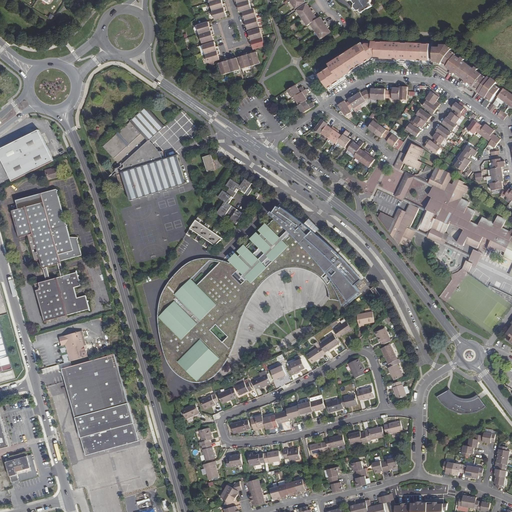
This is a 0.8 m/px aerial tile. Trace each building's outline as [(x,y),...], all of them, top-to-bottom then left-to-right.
[(223,4),(222,0),(216,0),(209,2),(212,11),(226,7),(225,5),(225,3),(223,4)] [(252,9),(249,0),(248,0),(235,4),(236,6),(237,8),(238,7),(240,12),(242,12),(252,9)] [(291,0),(290,1),(295,8),(305,1),(304,0),(291,0)] [(347,0),(358,15),(376,4),(373,0),(347,0)] [(310,8),(307,4),(297,11),(302,18),(314,10),(313,9),(311,7),(310,8)] [(226,9),(226,7),(212,11),(215,20),(227,16),(225,11),(227,10),(226,9)] [(257,17),(254,8),(252,9),(242,12),(244,17),(242,17),(243,19),(243,21),(257,17)] [(315,11),(314,10),(302,18),(307,26),(310,24),(317,19),(314,14),(316,13),(315,11)] [(260,26),(257,17),(243,21),(244,23),(244,25),(246,25),(248,29),(260,26)] [(323,21),(320,17),(317,19),(310,24),(315,32),(327,24),(326,22),(325,20),(323,21)] [(210,27),(209,22),(197,25),(199,34),(213,30),(212,28),(212,26),(210,27)] [(328,25),(327,24),(315,32),(321,39),(331,32),(327,27),(329,27),(328,25)] [(263,37),(260,28),(248,32),(250,36),(248,37),(249,39),(249,41),(261,37),(263,37)] [(213,32),(213,30),(199,34),(202,43),(214,39),(212,34),(214,34),(213,32)] [(265,45),(263,37),(261,37),(249,41),(250,43),(250,45),(252,44),(254,49),(265,45)] [(216,47),(214,42),(203,45),(205,54),(219,50),(218,48),(218,46),(216,47)] [(429,60),(430,44),(372,42),(372,44),(368,44),(365,46),(363,42),(329,64),(331,67),(319,74),(326,85),(329,89),(341,81),(339,79),(347,74),(365,62),(372,58),(373,59),(375,58),(390,58),(400,59),(400,60),(415,61),(415,60),(422,60),(429,60)] [(492,101),(500,90),(495,86),(498,82),(492,78),(491,79),(488,76),(487,78),(477,71),(478,69),(475,67),(474,68),(464,61),(465,59),(461,57),(460,58),(455,55),(456,54),(451,50),(452,49),(447,45),(441,44),(441,47),(434,46),(433,62),(439,62),(441,63),(443,62),(445,64),(448,65),(447,66),(452,70),(452,71),(455,74),(455,73),(458,74),(465,80),(468,83),(469,82),(473,86),(478,90),(484,95),(492,101)] [(220,52),(219,50),(205,54),(208,63),(218,60),(220,59),(218,54),(220,54),(220,52)] [(260,64),(256,52),(251,53),(251,52),(249,52),(247,53),(251,66),(260,64)] [(245,53),(243,54),(244,55),(239,57),(243,69),(251,66),(247,53),(245,53)] [(240,70),(237,58),(232,59),(231,57),(229,58),(227,59),(231,72),(240,70)] [(231,72),(227,59),(225,59),(224,60),(224,61),(219,63),(223,75),(231,72)] [(299,89),(296,85),(289,90),(294,98),(295,97),(305,90),(303,87),(299,89)] [(400,100),(400,88),(397,88),(393,88),(393,91),(389,91),(389,98),(392,99),(400,100)] [(378,99),(378,89),(374,89),(372,89),(371,91),(366,91),(368,98),(371,98),(371,99),(378,99)] [(389,98),(389,91),(385,91),(385,89),(382,89),(378,89),(378,99),(385,100),(385,98),(389,98)] [(510,93),(504,89),(498,97),(503,101),(510,93)] [(309,93),(306,90),(305,90),(295,97),(300,104),(306,101),(307,100),(305,96),(309,93)] [(439,106),(441,104),(437,101),(439,98),(441,95),(433,90),(426,99),(427,100),(438,108),(439,106)] [(368,98),(366,91),(361,93),(360,92),(358,94),(354,96),(360,105),(366,101),(365,100),(368,98)] [(511,101),(511,94),(510,93),(503,101),(509,106),(511,101)] [(360,105),(354,96),(351,98),(348,100),(349,101),(346,103),(350,109),(353,107),(354,109),(360,105)] [(436,111),(438,108),(427,100),(423,106),(434,114),(436,111)] [(490,103),(486,100),(482,105),(486,108),(490,103)] [(309,105),(306,101),(300,104),(299,105),(304,113),(315,106),(313,103),(309,105)] [(346,103),(345,101),(342,103),(339,105),(346,116),(352,112),(350,109),(346,103)] [(454,105),(452,108),(456,111),(462,115),(463,116),(468,111),(459,104),(456,102),(454,105)] [(185,183),(177,156),(163,160),(163,159),(165,158),(163,151),(157,153),(155,150),(154,149),(151,148),(150,146),(148,146),(147,146),(146,146),(144,145),(164,127),(147,108),(143,112),(139,108),(124,122),(127,126),(105,146),(122,165),(123,163),(124,164),(123,166),(123,167),(122,167),(121,167),(120,167),(115,168),(116,172),(121,189),(123,188),(124,190),(125,191),(126,191),(128,191),(129,191),(131,199),(185,183)] [(429,120),(432,116),(421,109),(417,115),(418,116),(427,122),(429,120)] [(462,115),(456,111),(454,114),(451,112),(449,115),(447,118),(456,124),(462,115)] [(424,125),(427,122),(418,116),(414,121),(413,120),(410,123),(417,128),(419,125),(423,128),(424,125)] [(447,118),(447,117),(445,121),(442,123),(453,131),(458,125),(456,124),(447,118)] [(380,125),(371,119),(366,125),(368,126),(369,127),(368,128),(375,133),(380,125)] [(325,122),(322,120),(318,125),(316,128),(314,130),(320,135),(321,133),(327,125),(328,124),(325,122)] [(477,123),(474,120),(472,122),(467,129),(475,134),(476,132),(481,125),(477,123)] [(419,134),(421,131),(417,128),(410,123),(406,129),(417,137),(419,134)] [(330,127),(327,125),(321,133),(329,139),(336,129),(333,127),(332,128),(330,127)] [(390,132),(380,125),(375,133),(382,138),(383,136),(384,137),(385,138),(390,132)] [(490,128),(486,125),(483,127),(482,126),(481,125),(476,132),(483,137),(490,128)] [(452,133),(441,126),(439,129),(437,131),(437,132),(446,138),(447,139),(452,133)] [(494,131),(490,128),(483,137),(490,142),(495,136),(494,135),(492,134),(494,131)] [(339,131),(336,129),(329,139),(336,144),(338,143),(342,136),(340,134),(338,133),(339,131)] [(350,133),(346,130),(342,136),(338,143),(345,148),(351,140),(349,138),(347,137),(350,133)] [(0,149),(0,155),(13,181),(54,161),(39,131),(0,149)] [(399,139),(390,132),(385,138),(387,140),(388,140),(387,142),(394,147),(399,139)] [(446,138),(437,132),(435,135),(433,138),(435,140),(433,143),(439,147),(440,146),(446,138)] [(498,138),(495,136),(490,142),(489,144),(495,148),(501,140),(498,138)] [(433,143),(430,140),(428,144),(426,146),(437,154),(441,148),(439,147),(433,143)] [(356,143),(354,142),(348,150),(355,155),(360,149),(364,143),(361,141),(358,144),(356,143)] [(423,150),(410,143),(406,150),(412,154),(412,155),(410,155),(405,164),(418,171),(422,163),(418,161),(423,150)] [(474,157),(477,152),(474,150),(468,145),(463,152),(470,157),(471,156),(471,155),(474,157)] [(362,150),(360,149),(355,155),(354,157),(362,162),(369,152),(366,151),(365,152),(362,150)] [(407,154),(401,151),(395,166),(400,169),(407,154)] [(372,155),(369,152),(362,162),(371,169),(377,161),(373,158),(371,156),(372,155)] [(469,158),(470,157),(463,152),(458,159),(459,160),(467,166),(470,162),(468,160),(469,158)] [(216,170),(212,155),(203,157),(208,172),(216,170)] [(353,159),(347,166),(354,171),(359,164),(353,159)] [(505,167),(505,161),(501,162),(501,160),(500,159),(493,160),(494,168),(502,167),(505,167)] [(467,166),(459,160),(455,165),(463,171),(466,168),(467,166)] [(60,167),(46,170),(48,180),(62,177),(60,167)] [(453,175),(436,167),(429,183),(428,184),(436,187),(435,189),(433,188),(429,196),(432,198),(426,210),(431,212),(429,214),(427,213),(420,229),(425,232),(429,230),(431,231),(429,236),(428,238),(441,244),(446,233),(450,224),(464,230),(458,243),(464,246),(465,243),(478,249),(484,237),(492,241),(490,245),(489,247),(489,248),(490,249),(491,250),(493,251),(494,251),(495,250),(496,249),(497,248),(505,252),(503,256),(511,260),(511,268),(511,269),(511,229),(510,231),(502,228),(506,220),(498,216),(494,223),(482,217),(478,225),(470,222),(475,211),(467,207),(470,202),(462,198),(464,193),(466,194),(469,187),(463,184),(464,182),(456,179),(453,185),(449,183),(453,175)] [(502,171),(502,167),(494,168),(491,169),(492,176),(503,174),(502,171)] [(435,189),(436,187),(428,184),(406,173),(395,197),(409,204),(419,209),(427,213),(429,214),(431,212),(426,210),(404,199),(414,179),(433,188),(435,189)] [(503,178),(503,174),(492,176),(493,183),(502,182),(504,181),(503,178)] [(252,184),(245,179),(241,186),(231,179),(227,185),(230,188),(227,193),(223,191),(219,197),(225,201),(218,213),(224,217),(227,212),(233,216),(231,219),(237,224),(244,214),(240,212),(239,213),(236,211),(237,210),(232,206),(231,207),(228,205),(231,201),(230,200),(232,197),(233,198),(237,192),(236,191),(238,188),(242,191),(243,190),(246,192),(245,193),(248,195),(253,189),(250,187),(252,184)] [(502,185),(502,182),(493,183),(491,184),(492,191),(503,189),(502,185)] [(36,283),(45,321),(91,310),(87,295),(78,297),(76,288),(82,286),(78,272),(50,279),(47,265),(82,257),(78,236),(70,238),(58,189),(17,199),(19,209),(13,210),(20,237),(29,235),(35,260),(42,259),(46,280),(36,283)] [(419,209),(409,204),(409,205),(406,213),(398,209),(393,219),(380,213),(379,215),(378,218),(396,241),(397,240),(399,241),(398,242),(400,244),(408,248),(415,232),(407,228),(408,226),(410,227),(419,209)] [(298,230),(304,224),(282,207),(281,208),(277,206),(273,213),(271,212),(270,214),(275,219),(253,241),(260,248),(254,254),(247,247),(232,262),(232,263),(231,264),(229,266),(245,282),(249,279),(253,275),(257,271),(260,268),(286,242),(293,235),(298,230)] [(199,217),(187,234),(190,236),(195,230),(199,234),(195,240),(199,242),(203,236),(208,240),(204,246),(208,248),(212,242),(217,246),(224,237),(218,234),(220,231),(216,229),(214,231),(210,228),(211,226),(207,223),(206,225),(201,222),(203,220),(199,217)] [(264,283),(268,279),(272,275),(277,273),(281,271),(286,269),(291,268),(291,267),(291,263),(292,259),(293,254),(295,250),(301,243),(306,237),(313,231),(304,224),(298,230),(293,235),(286,242),(260,268),(257,271),(253,275),(249,279),(245,282),(256,293),(257,291),(260,287),(264,283)] [(410,227),(408,226),(407,228),(415,232),(428,238),(429,236),(410,227)] [(362,279),(349,265),(328,244),(313,231),(306,237),(301,243),(295,250),(293,254),(292,259),(291,263),(291,267),(295,267),(299,267),(301,267),(305,268),(310,270),(320,276),(323,279),(325,280),(327,284),(329,287),(330,291),(332,298),(334,298),(336,299),(338,299),(341,300),(341,302),(343,305),(360,292),(355,286),(362,279)] [(450,235),(446,233),(441,244),(445,245),(450,235)] [(474,250),(468,262),(472,264),(471,266),(476,268),(483,254),(474,250)] [(231,264),(230,263),(227,262),(224,261),(220,260),(215,259),(211,258),(209,258),(208,258),(206,258),(200,259),(195,260),(191,261),(187,264),(185,265),(180,269),(174,276),(168,284),(163,293),(162,295),(161,299),(160,303),(159,305),(159,309),(158,314),(158,319),(159,323),(159,328),(160,333),(161,338),(161,342),(162,346),(163,350),(164,354),(165,357),(167,361),(170,366),(172,369),(175,372),(179,376),(183,378),(187,380),(192,382),(196,383),(200,383),(205,382),(210,380),(215,376),(219,372),(222,369),(225,365),(229,357),(230,356),(232,351),(234,347),(236,342),(237,338),(238,333),(240,328),(241,323),(243,318),(245,312),(248,307),(250,301),(254,296),(252,295),(246,307),(244,310),(243,314),(241,319),(240,321),(240,322),(238,320),(236,322),(239,325),(238,328),(237,331),(236,335),(235,340),(233,344),(231,350),(229,355),(227,358),(227,359),(224,357),(221,359),(224,362),(222,367),(219,370),(216,373),(212,377),(208,379),(205,380),(203,381),(199,381),(194,381),(190,380),(186,378),(183,376),(179,374),(176,371),(173,367),(170,363),(174,360),(171,357),(168,359),(166,352),(165,349),(163,344),(162,339),(162,338),(161,335),(161,331),(160,327),(160,324),(163,321),(159,317),(165,310),(162,302),(163,296),(164,293),(168,286),(171,282),(174,278),(179,273),(183,269),(185,267),(190,264),(193,262),(196,261),(200,260),(206,260),(207,260),(211,260),(220,263),(226,269),(229,266),(231,264)] [(246,307),(252,295),(243,285),(226,269),(220,263),(198,285),(192,279),(211,260),(207,260),(206,260),(200,260),(196,261),(193,262),(190,264),(185,267),(183,269),(179,273),(174,278),(171,282),(168,286),(164,293),(163,296),(162,302),(165,310),(159,317),(163,321),(160,324),(160,327),(161,331),(161,335),(162,338),(162,339),(163,344),(165,349),(166,352),(168,359),(171,357),(174,360),(170,363),(173,367),(176,371),(179,374),(183,376),(186,378),(190,380),(194,381),(199,381),(203,381),(205,380),(208,379),(212,377),(216,373),(219,370),(222,367),(224,362),(221,359),(224,357),(227,359),(227,358),(229,355),(231,350),(233,344),(235,340),(236,335),(237,331),(238,328),(239,325),(236,322),(238,320),(240,322),(240,321),(241,319),(243,314),(244,310),(246,307)] [(468,262),(466,261),(463,269),(469,272),(471,266),(472,264),(468,262)] [(256,293),(245,282),(229,266),(226,269),(243,285),(252,295),(254,296),(256,293)] [(305,268),(301,267),(299,267),(295,267),(291,267),(291,268),(297,268),(301,269),(306,270),(311,272),(321,278),(324,282),(326,286),(329,291),(330,296),(330,300),(338,301),(340,301),(341,302),(341,300),(338,299),(336,299),(334,298),(332,298),(330,291),(329,287),(327,284),(325,280),(323,279),(320,276),(310,270),(305,268)] [(450,283),(439,297),(446,302),(456,289),(452,286),(453,286),(450,283)] [(375,322),(373,311),(357,314),(359,326),(364,326),(364,324),(375,322)] [(352,329),(346,321),(337,328),(334,330),(339,338),(342,335),(342,336),(352,329)] [(0,372),(13,369),(0,322),(0,372)] [(391,341),(385,328),(375,332),(379,342),(381,341),(383,345),(391,341)] [(62,337),(64,345),(66,345),(69,344),(73,361),(90,356),(87,345),(83,331),(62,337)] [(322,342),(319,345),(325,352),(328,350),(328,351),(340,343),(333,334),(322,342)] [(396,356),(390,344),(381,348),(388,364),(397,359),(396,356)] [(318,348),(317,347),(306,355),(312,363),(323,356),(323,355),(325,353),(325,352),(320,346),(318,348)] [(64,377),(86,456),(139,441),(115,354),(62,369),(64,377)] [(364,370),(359,358),(349,363),(356,378),(364,374),(363,370),(364,370)] [(305,368),(301,359),(291,364),(290,362),(287,364),(292,376),(295,374),(295,372),(301,370),(305,368)] [(403,376),(397,363),(399,363),(397,359),(388,364),(390,367),(388,368),(394,380),(403,376)] [(286,374),(282,365),(271,370),(275,379),(286,374)] [(271,383),(267,374),(261,377),(255,379),(255,380),(258,388),(259,389),(271,383)] [(402,384),(401,381),(393,383),(394,387),(393,387),(397,398),(407,395),(403,384),(402,384)] [(252,390),(249,382),(245,383),(244,382),(236,386),(240,395),(252,390)] [(374,396),(372,387),(360,390),(357,391),(359,400),(363,399),(363,400),(374,396)] [(237,396),(234,388),(231,389),(230,388),(218,394),(222,404),(235,398),(234,397),(237,396)] [(455,395),(449,389),(448,390),(436,397),(440,402),(445,407),(450,410),(457,412),(463,413),(470,413),(476,412),(482,409),(485,407),(478,397),(477,395),(471,398),(465,399),(459,398),(455,395)] [(218,401),(215,394),(215,393),(211,395),(200,400),(205,409),(216,404),(215,403),(218,401)] [(358,404),(355,394),(341,398),(343,407),(347,406),(347,407),(358,404)] [(325,408),(321,395),(310,399),(310,401),(313,410),(313,412),(325,408)] [(341,398),(326,402),(329,412),(343,408),(343,407),(341,398)] [(313,410),(310,401),(298,405),(299,407),(301,414),(313,410)] [(199,413),(195,404),(182,410),(186,419),(199,413)] [(301,414),(299,407),(287,410),(287,411),(289,418),(301,415),(301,414)] [(289,418),(287,411),(275,414),(276,416),(278,424),(290,420),(289,418)] [(0,449),(9,446),(6,435),(0,412),(0,449)] [(263,419),(262,416),(250,419),(254,431),(259,429),(259,428),(265,426),(263,419)] [(278,424),(276,416),(263,419),(265,426),(266,430),(273,427),(273,429),(279,427),(278,424)] [(250,428),(248,420),(244,421),(244,420),(231,424),(233,433),(247,430),(246,429),(250,428)] [(389,423),(384,425),(386,434),(391,432),(391,433),(403,430),(400,420),(389,423)] [(384,436),(382,426),(369,430),(369,431),(365,432),(367,440),(384,436)] [(212,439),(209,428),(199,430),(203,442),(201,442),(202,446),(211,444),(209,440),(212,439)] [(367,440),(365,432),(361,433),(360,431),(349,434),(351,443),(362,441),(363,443),(368,442),(367,440)] [(496,434),(484,432),(484,436),(483,442),(491,443),(491,442),(494,442),(496,434)] [(345,444),(343,435),(330,438),(330,439),(326,440),(327,442),(328,448),(332,447),(345,444)] [(483,442),(484,436),(479,435),(479,440),(470,438),(468,446),(475,447),(478,448),(479,442),(483,443),(483,442)] [(328,448),(327,442),(321,443),(310,445),(313,455),(324,452),(323,451),(329,450),(328,448)] [(212,447),(211,444),(202,446),(203,449),(202,450),(206,461),(215,458),(212,447)] [(468,446),(464,445),(462,455),(470,457),(471,453),(473,454),(475,447),(468,446)] [(507,447),(500,446),(498,456),(509,458),(510,451),(507,450),(507,447)] [(288,449),(283,450),(285,459),(290,458),(290,461),(300,459),(299,449),(288,450),(288,449)] [(267,453),(264,454),(265,462),(265,463),(269,462),(269,463),(280,461),(279,451),(267,453)] [(264,454),(264,453),(253,455),(253,452),(248,453),(250,466),(261,464),(261,462),(265,462),(264,454)] [(243,465),(241,454),(229,456),(230,459),(226,460),(228,468),(231,467),(243,465)] [(6,462),(12,482),(19,480),(19,481),(37,476),(31,455),(28,456),(6,462)] [(507,468),(509,458),(498,456),(497,462),(500,463),(499,466),(507,468)] [(398,468),(395,457),(384,460),(372,463),(375,474),(379,473),(379,471),(380,471),(383,470),(383,472),(390,470),(390,468),(391,468),(393,468),(394,469),(398,468)] [(217,464),(216,461),(206,464),(207,467),(205,468),(208,480),(219,477),(216,465),(217,464)] [(356,487),(367,484),(365,476),(367,476),(365,469),(364,469),(361,461),(351,464),(352,468),(353,468),(353,469),(354,471),(356,471),(358,478),(356,478),(356,480),(357,482),(355,483),(356,487)] [(455,464),(445,462),(444,470),(447,470),(446,473),(453,475),(455,464)] [(464,465),(455,464),(453,475),(459,476),(460,473),(463,473),(464,465)] [(474,467),(464,465),(463,473),(466,474),(466,477),(472,478),(474,467)] [(506,478),(507,468),(499,466),(499,469),(496,469),(495,476),(496,476),(506,478)] [(333,493),(345,490),(343,486),(342,486),(342,484),(341,482),(339,483),(337,476),(339,475),(339,473),(338,471),(340,471),(339,467),(328,470),(330,478),(328,478),(330,485),(331,485),(333,493)] [(484,468),(474,467),(472,478),(479,479),(479,476),(483,476),(484,468)] [(504,488),(506,478),(496,476),(495,484),(496,484),(496,487),(504,488)] [(252,490),(261,487),(259,479),(247,482),(248,486),(250,485),(252,490)] [(303,480),(295,482),(299,494),(302,493),(301,490),(306,489),(306,487),(303,480)] [(242,490),(240,482),(236,483),(234,488),(227,484),(223,490),(235,497),(239,491),(242,490)] [(299,494),(295,482),(287,484),(289,494),(294,493),(295,495),(299,494)] [(289,494),(287,484),(286,484),(279,486),(282,499),(287,497),(287,495),(289,494)] [(282,499),(279,486),(271,489),(272,493),(273,498),(278,497),(279,500),(282,499)] [(264,495),(261,487),(252,490),(253,495),(250,495),(251,499),(264,495)] [(231,503),(235,497),(223,490),(220,496),(226,500),(224,505),(225,509),(232,507),(231,503)] [(148,492),(135,495),(139,511),(152,508),(148,492)] [(395,511),(444,511),(444,510),(447,510),(448,503),(437,504),(437,502),(421,503),(421,501),(417,501),(418,503),(395,504),(394,499),(393,499),(391,494),(388,494),(389,495),(390,502),(392,510),(396,510),(395,511)] [(266,503),(264,495),(251,499),(252,502),(255,502),(256,506),(266,503)] [(390,502),(389,495),(382,497),(383,503),(390,502)] [(468,507),(470,496),(464,495),(464,498),(458,497),(456,505),(468,507)] [(477,498),(470,496),(468,507),(478,509),(479,502),(480,501),(476,500),(477,498)] [(385,511),(383,503),(382,497),(378,498),(380,504),(371,506),(369,500),(361,502),(362,503),(360,504),(356,505),(354,505),(354,504),(350,504),(351,511),(366,511),(369,511),(368,511),(385,511)] [(487,511),(489,511),(491,503),(483,502),(483,503),(479,502),(478,509),(478,510),(487,511)]
